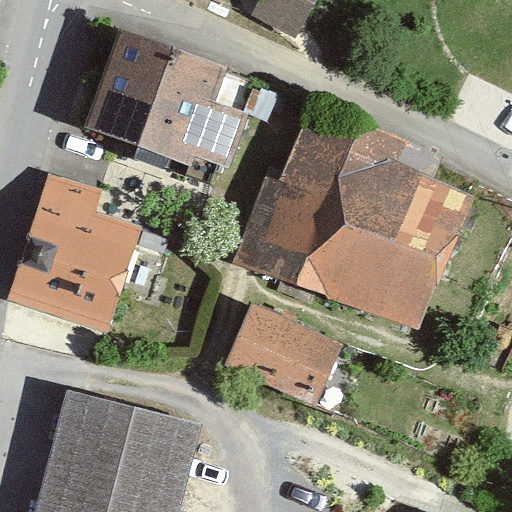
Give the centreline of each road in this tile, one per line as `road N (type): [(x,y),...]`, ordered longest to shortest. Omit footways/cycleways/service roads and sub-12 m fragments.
road 1 (residential): [(115,0),(392,107),(511,163)]
road 2 (unclassified): [(53,0),(0,199)]
